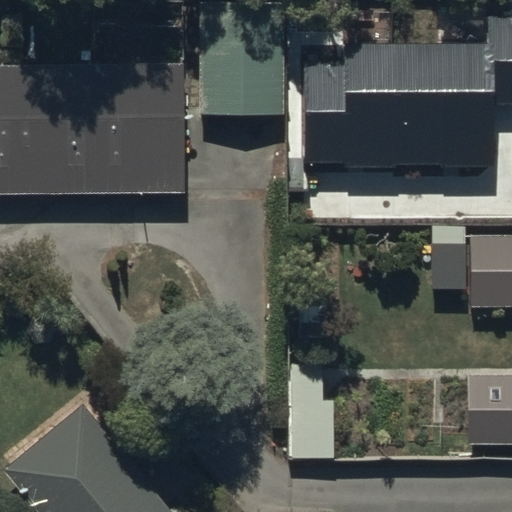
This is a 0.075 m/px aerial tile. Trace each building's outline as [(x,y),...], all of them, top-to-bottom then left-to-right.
[(511,10),(437,10),(437,88),(511,88),(511,10)] [(283,11),(200,11),(200,122),(283,121),(283,11)] [(0,72),(0,202),(186,203),(186,73),(0,72)] [(461,313),(511,312),(511,241),(471,242),(471,259),(426,259),(426,296),(461,295),(461,313)] [(511,383),(467,383),(466,453),(511,453),(511,383)] [(288,407),(288,464),(332,464),(332,407),(288,407)] [(164,511),(86,411),(2,476),(30,511),(164,511)]
